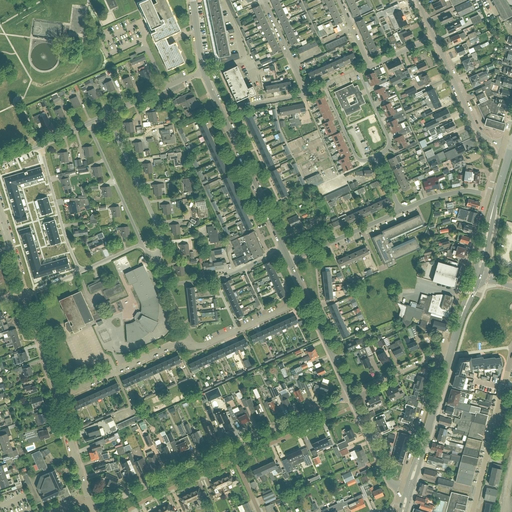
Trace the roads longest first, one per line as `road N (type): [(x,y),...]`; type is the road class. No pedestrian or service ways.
road 1 (unclassified): [(89,505),(349,394)]
road 2 (residential): [(472,511),(511,349)]
road 3 (residential): [(488,195),(441,352)]
road 4 (residential): [(155,257),(162,235),(106,114)]
road 5 (unclassified): [(284,250),(221,113)]
road 6 (residential): [(58,398),(189,338)]
road 7 (residential): [(441,352),(401,488)]
road 8 (unclassified): [(503,143),(477,132),(434,36)]
road 9 (residential): [(79,272),(39,145)]
road 10 (residential): [(234,460),(354,405)]
road 11 (residential): [(88,123),(141,243)]
road 12 (residential): [(289,261),(400,211)]
road 13 (residential): [(125,511),(234,460)]
